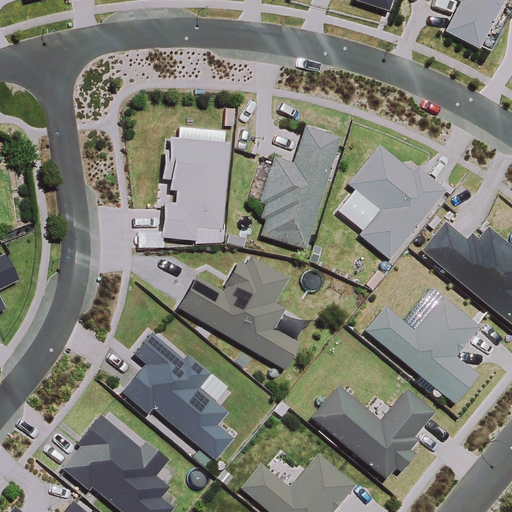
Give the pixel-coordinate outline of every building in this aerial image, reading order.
[(351,0),(350,3),(384,14),(388,0),(351,0)] [(446,0),(457,5),(441,35),(476,53),(502,0),(446,0)] [(161,205),(157,242),(192,246),(192,242),(212,244),(213,234),(218,234),(228,144),(222,144),(223,133),(176,128),(174,139),(167,138),(165,154),(163,154),(160,181),(168,182),(167,193),(174,193),(172,207),(161,205)] [(289,165),(271,160),(256,206),(261,208),(257,221),(262,223),(257,239),(301,253),(337,140),(301,128),(289,165)] [(376,149),(345,188),(375,212),(355,238),(386,263),(443,194),(413,170),(409,176),(376,149)] [(442,224),(417,254),(511,330),(511,252),(484,230),(474,242),(468,237),(464,242),(442,224)] [(3,255),(0,256),(0,312),(1,312),(0,309),(0,289),(16,282),(3,255)] [(194,279),(175,311),(281,372),(296,347),(269,332),(281,312),(270,306),(285,281),(248,260),(243,268),(235,264),(220,289),(222,291),(220,294),(194,279)] [(477,330),(438,298),(410,332),(381,309),(361,333),(450,406),(473,377),(452,360),(477,330)] [(148,337),(130,358),(141,367),(118,395),(144,417),(149,412),(212,463),(230,441),(214,428),(224,416),(194,391),(206,377),(184,358),(180,363),(148,337)] [(376,423),(335,389),(309,420),(381,480),(390,469),(397,475),(412,457),(407,453),(416,442),(412,439),(432,415),(403,391),(376,423)] [(77,450),(60,472),(110,511),(170,511),(171,511),(158,501),(167,490),(153,479),(166,463),(142,444),(137,450),(97,419),(74,447),(77,450)] [(286,491),(257,467),(237,491),(262,511),(331,511),(352,488),(314,457),(286,491)]
